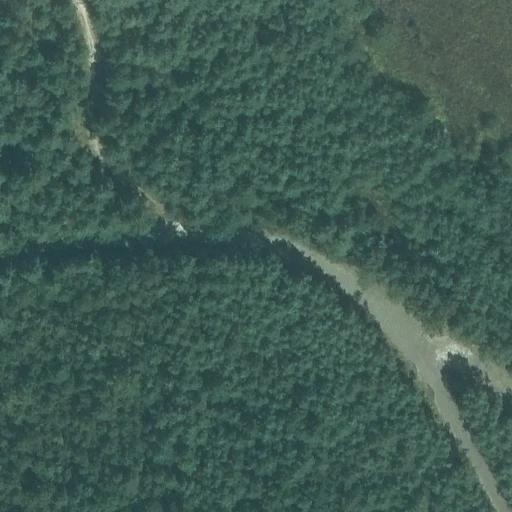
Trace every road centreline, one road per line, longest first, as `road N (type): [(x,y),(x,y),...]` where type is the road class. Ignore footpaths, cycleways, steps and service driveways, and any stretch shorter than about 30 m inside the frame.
road 1 (unclassified): [(501,511),(410,347),(382,318),(278,248),(167,235),(0,253)]
road 2 (track): [(83,0),(94,106),(128,239)]
